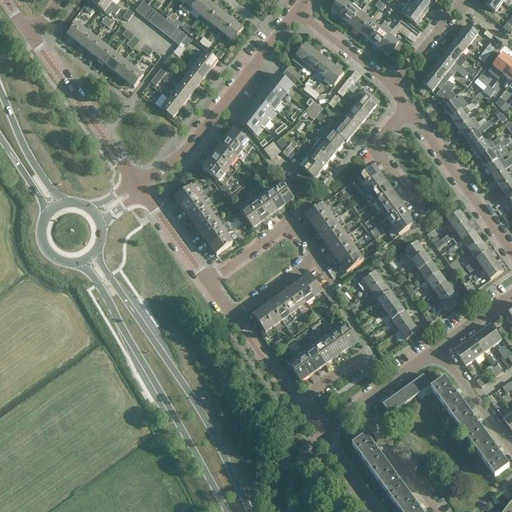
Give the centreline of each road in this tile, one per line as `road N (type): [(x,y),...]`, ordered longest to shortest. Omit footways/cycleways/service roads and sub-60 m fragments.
road 1 (secondary): [(253,511),(198,406),(93,252)]
road 2 (secondary): [(80,261),(228,511)]
road 3 (residential): [(237,318),(315,259),(292,227),(211,285)]
road 4 (residential): [(139,185),(188,147),(295,14)]
road 5 (secondary): [(139,185),(28,34)]
road 6 (residential): [(511,249),(406,107)]
road 7 (residential): [(320,434),(237,318)]
road 8 (residential): [(423,215),(374,147),(406,107)]
road 9 (residential): [(435,511),(360,405)]
road 10 (motorway): [(64,203),(25,148),(0,91)]
road 11 (residential): [(393,90),(295,14)]
road 12 (residential): [(211,285),(139,185)]
road 13 (residential): [(511,446),(438,347)]
